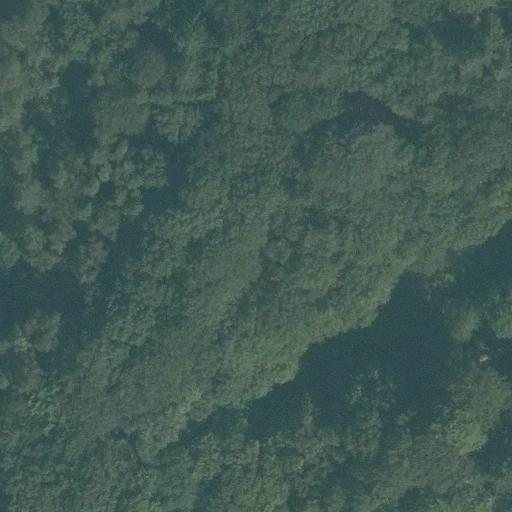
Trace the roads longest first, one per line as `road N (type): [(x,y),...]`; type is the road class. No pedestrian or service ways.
road 1 (track): [(260,112),(95,411)]
road 2 (track): [(260,112),(312,105),(351,80),(426,0)]
road 3 (track): [(320,0),(260,112)]
